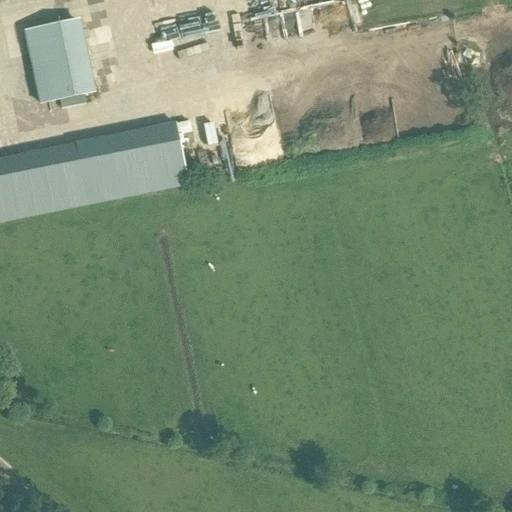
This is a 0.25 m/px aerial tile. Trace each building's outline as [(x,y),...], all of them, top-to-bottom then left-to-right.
[(263,36),(297,31),(295,20),(338,13),(335,0),(307,0),(214,15),(218,37),(262,30),(263,36)] [(57,26),(25,33),(41,104),(72,97),(57,26)] [(351,90),(360,89),(357,69),(349,70),(351,90)] [(376,73),(364,74),(369,104),(380,102),(376,73)] [(388,103),(398,102),(397,82),(387,83),(388,103)] [(349,97),(357,111),(369,105),(361,90),(349,97)] [(81,144),(54,150),(65,208),(93,203),(81,144)]
